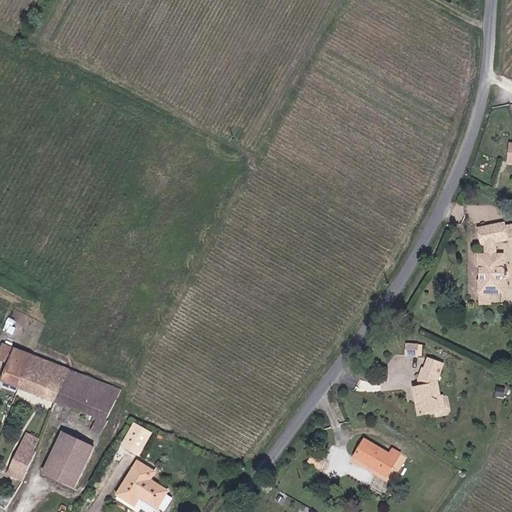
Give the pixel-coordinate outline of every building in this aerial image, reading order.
[(511,133),(505,133),(502,151),(511,152),(511,133)] [(475,263),(478,265),(482,265),(483,273),(478,274),(476,277),(477,290),(488,290),(499,289),(502,284),(500,272),(505,270),(504,266),(501,263),(501,251),(497,248),(493,248),(493,236),(505,233),(502,218),(476,224),(479,238),(482,238),(483,248),(475,251),(475,263)] [(488,290),(477,290),(477,301),(489,300),(488,290)] [(0,353),(6,355),(11,341),(0,336),(0,353)] [(11,341),(6,355),(0,371),(0,378),(14,384),(28,347),(11,341)] [(419,354),(420,343),(408,342),(407,354),(419,354)] [(14,384),(51,397),(66,363),(28,347),(14,384)] [(416,379),(413,380),(416,392),(413,393),(417,408),(436,403),(433,392),(437,387),(433,371),(437,354),(422,351),(420,361),(417,361),(414,371),(416,379)] [(66,363),(51,397),(75,405),(82,391),(109,403),(117,383),(66,363)] [(440,386),(437,387),(433,392),(436,403),(443,401),(440,386)] [(105,410),(109,403),(82,391),(75,405),(93,412),(88,422),(100,427),(108,412),(105,410)] [(136,449),(149,427),(132,418),(120,439),(136,449)] [(43,471),(63,430),(59,428),(41,470),(43,471)] [(4,472),(19,478),(32,446),(29,445),(33,434),(21,430),(4,472)] [(90,443),(63,430),(43,471),(62,480),(71,484),(90,443)] [(392,448),(368,434),(357,452),(389,471),(404,445),(397,441),(392,448)] [(136,492),(153,502),(164,484),(145,473),(148,466),(136,458),(116,490),(132,499),(136,492)]
